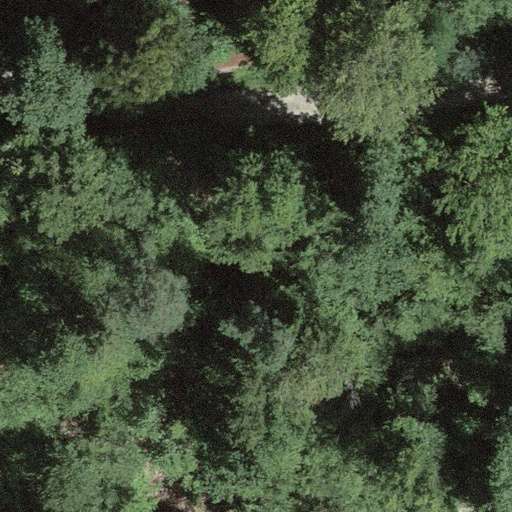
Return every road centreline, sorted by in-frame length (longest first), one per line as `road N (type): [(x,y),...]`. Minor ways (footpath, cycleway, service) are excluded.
road 1 (track): [(511,60),(221,107),(0,64)]
road 2 (track): [(511,488),(392,511)]
